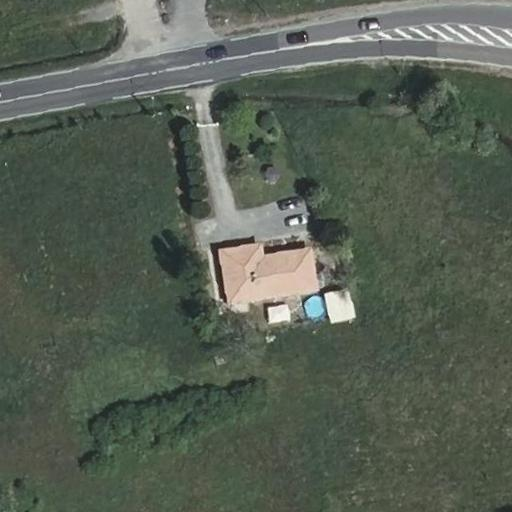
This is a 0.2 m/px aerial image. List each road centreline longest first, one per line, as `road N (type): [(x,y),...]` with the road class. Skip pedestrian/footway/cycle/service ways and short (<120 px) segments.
road 1 (primary): [(511,19),(394,19),(253,52)]
road 2 (primary): [(253,52),(371,45),(511,54)]
road 3 (primary): [(0,100),(253,52)]
